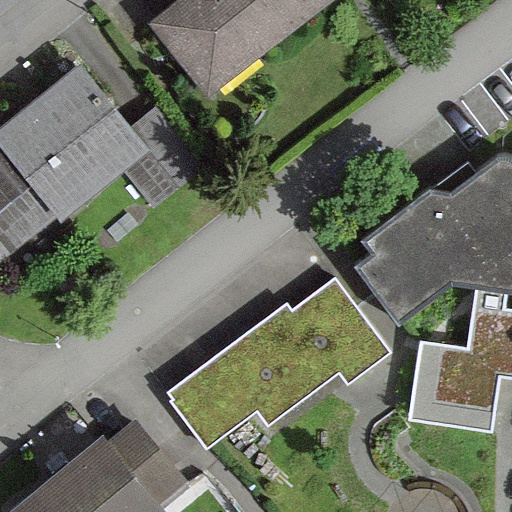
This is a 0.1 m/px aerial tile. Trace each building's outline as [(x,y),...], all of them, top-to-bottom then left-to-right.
[(254,54),(258,50),(322,0),(179,0),(150,23),(196,82),(246,44),(254,54)] [(194,168),(156,120),(132,139),(76,70),(0,131),(0,143),(0,144),(0,218),(37,189),(56,213),(119,162),(151,202),(194,168)] [(499,154),(492,156),(448,189),(425,188),(357,238),(367,252),(350,264),(394,324),(448,284),(511,292),(511,161),(506,155),(499,154)] [(58,287),(71,302),(90,287),(78,271),(58,287)] [(386,353),(331,279),(167,401),(202,448),(324,357),(343,384),(386,353)] [(172,473),(133,427),(105,450),(99,443),(15,511),(149,511),(153,509),(143,497),(172,473)]
